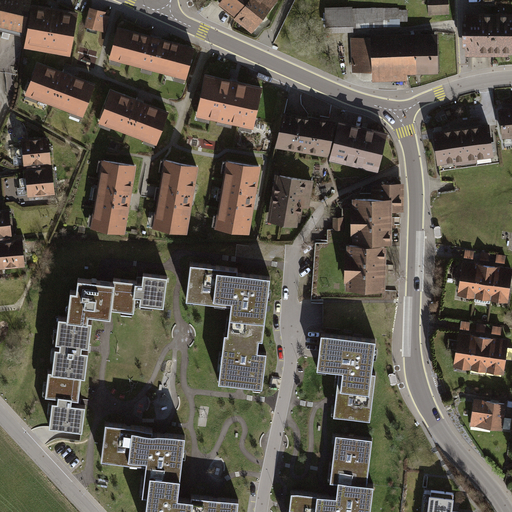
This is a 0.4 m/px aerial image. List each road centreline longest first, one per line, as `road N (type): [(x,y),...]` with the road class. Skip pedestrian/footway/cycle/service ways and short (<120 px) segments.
road 1 (tertiary): [(394,116),(413,161),(414,374),(440,428),(511,511)]
road 2 (residential): [(321,208),(297,245),(291,355),(262,511)]
road 3 (tertiary): [(394,116),(164,14)]
road 4 (residential): [(89,511),(0,414)]
road 5 (residential): [(511,77),(439,92),(394,116)]
